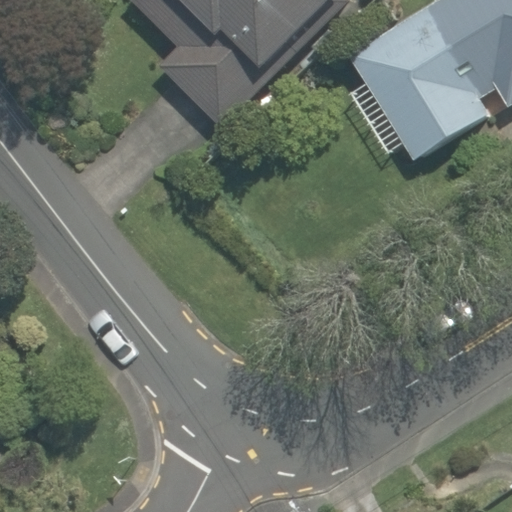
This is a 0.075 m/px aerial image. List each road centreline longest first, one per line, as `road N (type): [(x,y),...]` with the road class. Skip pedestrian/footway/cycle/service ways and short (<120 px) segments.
road 1 (residential): [(244,495),(0,148)]
road 2 (residential): [(511,322),(244,495)]
